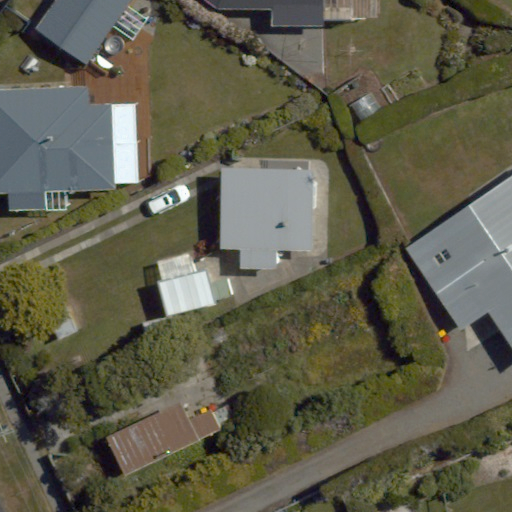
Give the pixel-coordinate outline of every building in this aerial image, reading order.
[(339,46),(270,0),(108,0),(103,11),(222,77),(320,106),(339,46)] [(94,159),(0,180),(0,274),(113,252),(94,159)] [(337,227),(218,223),(205,333),(316,334),(337,227)] [(511,223),(393,310),(452,403),(511,435),(511,223)] [(69,380),(29,400),(41,423),(81,402),(69,380)] [(131,475),(237,424),(218,384),(112,435),(131,475)]
